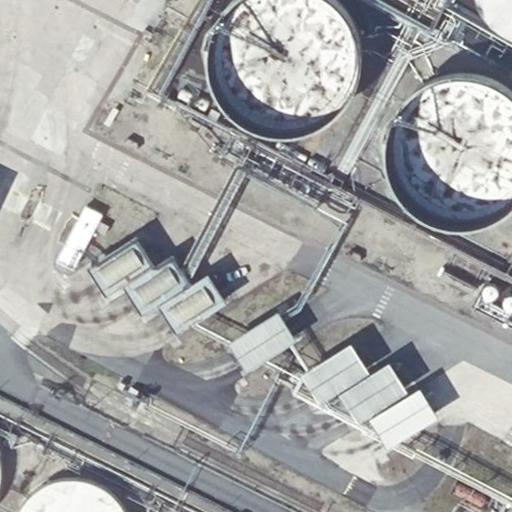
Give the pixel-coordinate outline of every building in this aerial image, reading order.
[(366,66),(367,51),(365,34),(361,19),(353,5),(349,0),(234,0),(229,7),(222,22),(217,38),(216,49),(217,62),(221,79),(229,94),(238,106),(249,116),(262,123),(269,126),(279,129),(291,130),(304,129),(313,126),(322,123),(336,115),(346,105),(356,92),(362,80),(366,66)] [(511,0),(484,0),(489,10),(498,21),(510,30),(511,31),(511,0)] [(511,79),(507,76),(494,70),(480,66),(465,65),(452,67),(437,72),(423,81),(412,91),(404,103),(400,111),(395,123),(393,140),(395,155),(399,168),(404,180),(414,193),(425,202),(439,210),(454,215),(468,216),(484,215),(499,210),(510,204),(511,202),(511,79)] [(99,219),(102,214),(87,206),(60,258),(75,266),(95,228),(105,233),(109,225),(99,219)] [(139,233),(91,264),(108,291),(157,260),(139,233)] [(176,252),(127,283),(144,310),(193,279),(176,252)] [(211,271),(162,302),(179,329),(228,298),(211,271)] [(280,308),(232,339),(249,367),(298,335),(280,308)] [(353,340),(305,371),(322,398),(371,367),(353,340)] [(391,359),(343,390),(360,417),(409,386),(391,359)] [(422,387),(373,417),(390,445),(439,414),(422,387)] [(10,485),(11,479),(11,478),(10,472),(9,465),(8,459),(5,453),(2,446),(0,443),(0,511),(4,508),(6,501),(8,496),(9,491),(10,485)] [(128,511),(124,505),(120,500),(117,497),(112,492),(109,490),(107,488),(101,485),(96,483),(89,481),(85,480),(79,479),(71,479),(68,480),(61,481),(57,482),(49,485),(46,487),(42,489),(39,491),(34,495),(28,502),(26,505),(23,509),(21,511),(128,511)]
